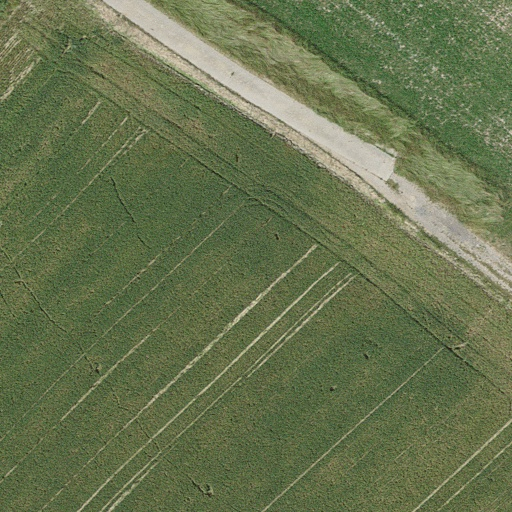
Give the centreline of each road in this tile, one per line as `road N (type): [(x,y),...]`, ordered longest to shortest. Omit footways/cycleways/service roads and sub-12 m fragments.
road 1 (track): [(377,172),(104,0)]
road 2 (track): [(377,172),(511,278)]
